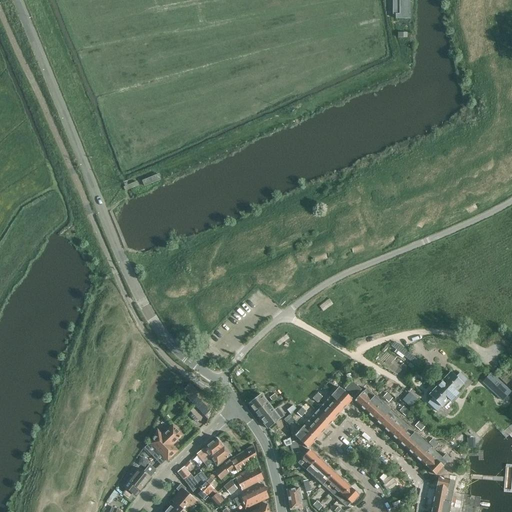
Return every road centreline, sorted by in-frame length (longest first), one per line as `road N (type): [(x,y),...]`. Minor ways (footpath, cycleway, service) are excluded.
road 1 (tertiary): [(217,380),(177,351),(146,312),(17,0)]
road 2 (unclassified): [(284,315),(336,279),(511,201)]
road 3 (residential): [(417,511),(423,482),(353,417),(324,449),(373,489)]
road 4 (tertiary): [(136,511),(167,470),(238,406)]
road 5 (unclassified): [(284,315),(408,388)]
